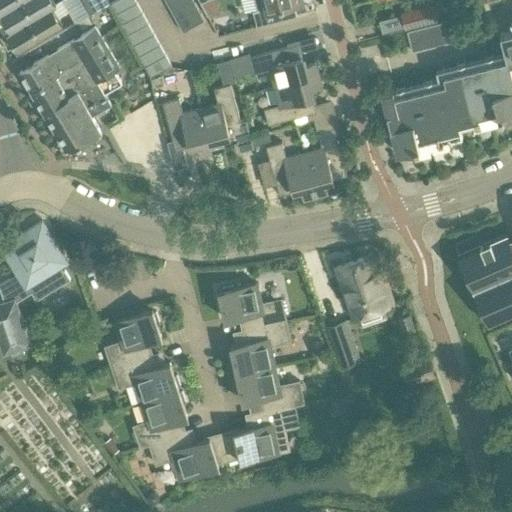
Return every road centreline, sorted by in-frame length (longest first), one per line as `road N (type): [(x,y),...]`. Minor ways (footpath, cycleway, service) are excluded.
road 1 (residential): [(23,184),(53,189),(140,230),(227,236),(363,220),(511,176)]
road 2 (unknown): [(347,62),(475,28),(511,4)]
road 3 (residential): [(480,447),(432,310)]
road 4 (residential): [(364,129),(331,0)]
